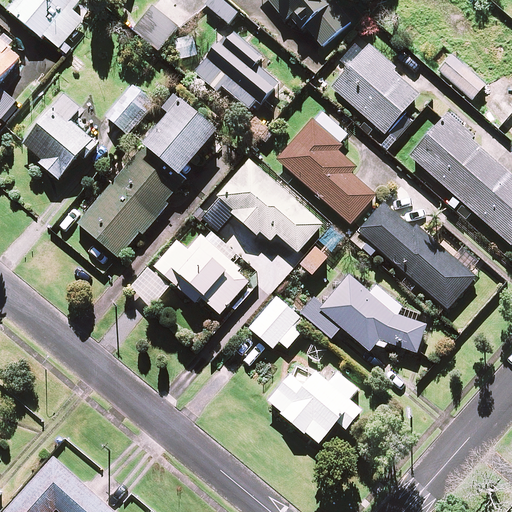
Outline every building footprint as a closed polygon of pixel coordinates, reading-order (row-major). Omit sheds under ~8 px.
[(81,4),(76,0),(21,0),(11,13),(59,53),(85,22),(74,13),(81,4)] [(240,15),(223,0),(215,0),(209,8),(230,26),(240,15)] [(353,26),(332,0),(268,0),(298,37),(307,30),(323,50),(353,26)] [(180,29),(153,9),(135,32),(162,53),(180,29)] [(265,57),(228,34),(201,78),(253,111),(258,103),(265,107),(280,83),(257,69),(265,57)] [(199,56),(191,37),(176,43),(184,62),(199,56)] [(3,56),(0,53),(0,86),(23,59),(9,48),(3,56)] [(422,97),(371,50),(335,90),(386,137),(422,97)] [(487,86),(454,57),(441,73),(474,102),(487,86)] [(156,106),(134,88),(108,119),(130,137),(156,106)] [(82,112),(67,99),(27,147),(45,162),(42,165),(62,182),(95,143),(72,124),(82,112)] [(220,134),(185,104),(148,148),(184,178),(220,134)] [(349,138),(323,114),(280,162),(352,226),(377,198),(355,178),(353,165),(338,152),(349,138)] [(511,174),(449,119),(413,160),(511,246),(511,174)] [(185,189),(143,153),(81,226),(120,259),(142,233),(145,236),(185,189)] [(324,226),(251,163),(218,201),(270,246),(279,236),(300,254),(324,226)] [(417,232),(385,205),(360,234),(450,312),(477,280),(419,229),(417,232)] [(254,285),(195,228),(157,268),(197,306),(204,299),(223,317),(254,285)] [(346,240),(334,230),(322,244),(334,254),(346,240)] [(331,260),(318,249),(303,266),(315,277),(331,260)] [(171,289),(151,270),(133,289),(153,309),(171,289)] [(377,298),(351,277),(327,307),(317,300),(304,316),(334,341),(343,330),(372,353),(380,344),(392,345),(419,355),(428,328),(400,318),(405,308),(383,291),(377,298)] [(300,318),(278,299),(252,330),(275,350),(281,343),(289,350),(301,336),(300,318)] [(359,391),(340,375),(331,386),(318,375),(307,389),(293,378),(271,405),(321,446),(339,424),(348,432),(363,413),(350,402),(359,391)] [(112,511),(56,460),(8,511),(57,511),(59,511),(112,511)]
